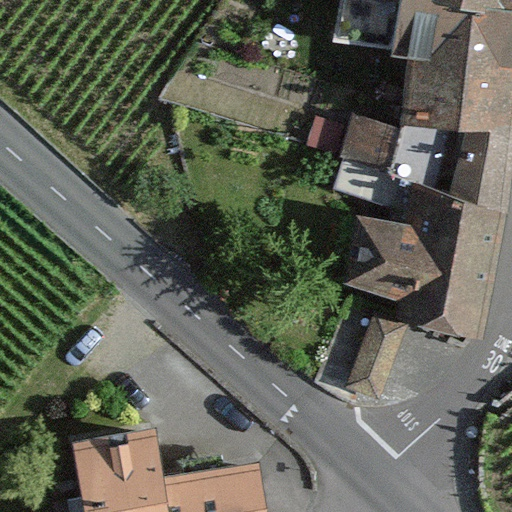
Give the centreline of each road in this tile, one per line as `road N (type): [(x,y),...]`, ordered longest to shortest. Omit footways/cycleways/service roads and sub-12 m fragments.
road 1 (tertiary): [(376,480),(0,141)]
road 2 (residential): [(376,480),(441,420),(495,346),(511,303)]
